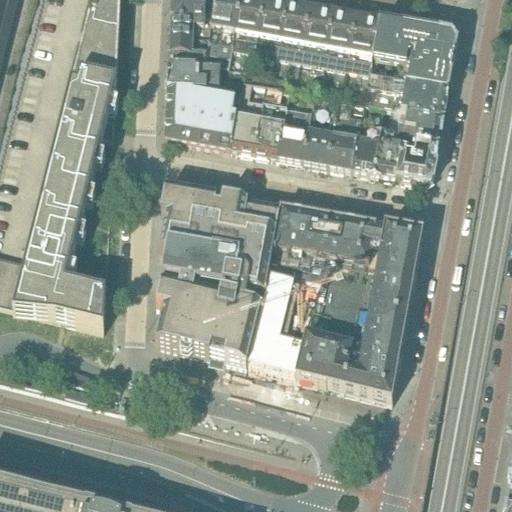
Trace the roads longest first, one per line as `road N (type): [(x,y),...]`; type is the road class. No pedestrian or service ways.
road 1 (residential): [(312,429),(133,384),(141,165)]
road 2 (tertiary): [(441,511),(511,124)]
road 3 (residential): [(452,227),(141,165)]
road 4 (tertiary): [(275,511),(159,467),(0,425)]
road 5 (residential): [(452,227),(410,451)]
road 6 (residential): [(489,23),(452,227)]
road 7 (residential): [(141,165),(149,0)]
road 8 (residential): [(361,0),(489,23)]
